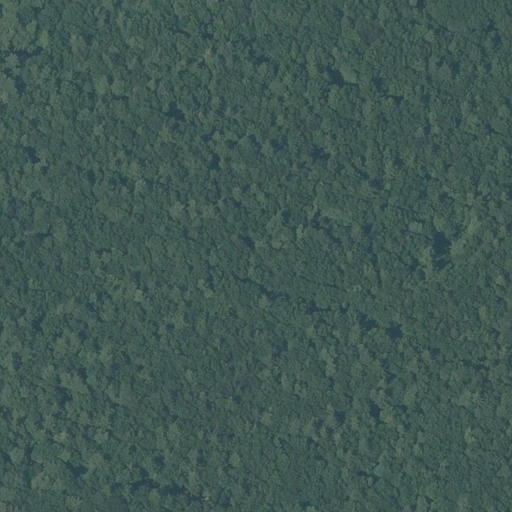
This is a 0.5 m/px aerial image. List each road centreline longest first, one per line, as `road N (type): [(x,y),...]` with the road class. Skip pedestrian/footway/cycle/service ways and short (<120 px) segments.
road 1 (track): [(0,164),(66,0)]
road 2 (track): [(511,56),(369,0)]
